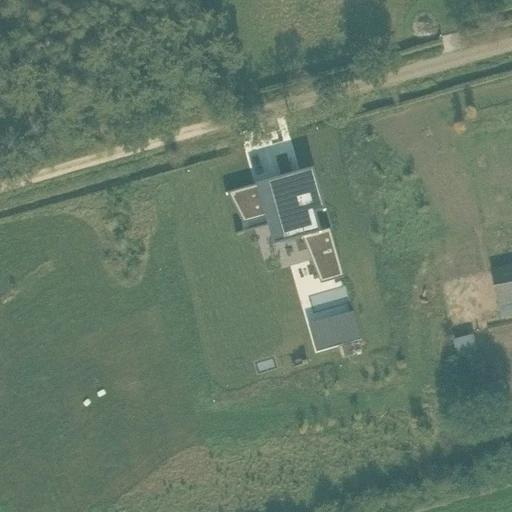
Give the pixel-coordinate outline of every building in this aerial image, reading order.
[(227,193),(225,194),(226,196),(227,196),(242,225),(275,216),(277,223),(277,224),(282,241),(283,244),(284,243),(300,239),(301,240),(301,239),(304,239),(310,255),(320,279),(339,273),(340,277),(342,277),(328,230),(321,232),(318,233),(316,224),(313,213),(319,212),(323,211),(314,177),(312,177),(312,178),(294,183),(292,176),(291,176),(229,193),(228,194),(227,194),(227,193)] [(511,267),(491,272),(499,306),(500,306),(502,319),(511,316),(511,267)] [(356,328),(336,334),(342,356),(363,350),(356,328)] [(455,340),(458,357),(476,353),(473,336),(455,340)] [(505,383),(485,388),(466,393),(472,416),(511,406),(505,383)]
